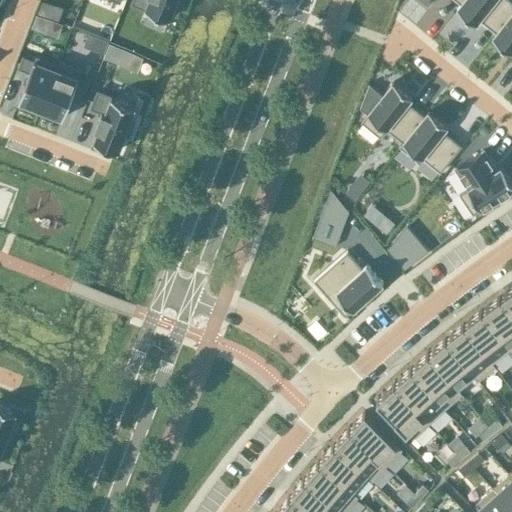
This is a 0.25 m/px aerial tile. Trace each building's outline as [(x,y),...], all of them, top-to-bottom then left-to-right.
[(132,0),(132,2),(169,17),(174,5),(178,6),(180,0),(132,0)] [(460,3),(456,8),(475,23),(480,19),(496,32),(511,13),(511,1),(510,0),(463,0),(461,3),(460,3)] [(496,32),(491,37),(511,52),(511,50),(511,13),(496,32)] [(23,54),(18,66),(29,71),(18,99),(40,108),(60,58),(59,58),(57,62),(36,54),(34,58),(23,54)] [(60,58),(40,108),(62,116),(74,88),(85,92),(90,80),(78,75),(82,67),(60,58)] [(360,106),(367,112),(361,120),(380,135),(387,127),(403,140),(404,141),(425,115),(424,114),(418,109),(409,101),(412,96),(393,81),(383,93),(369,82),(360,106)] [(98,89),(91,106),(102,110),(96,125),(99,126),(94,140),(118,150),(124,133),(128,134),(135,118),(131,116),(136,104),(98,89)] [(399,145),(419,160),(422,156),(440,170),(462,144),(443,129),(447,125),(428,109),(424,114),(425,115),(404,141),(403,140),(399,145)] [(484,148),(456,167),(468,186),(459,191),(473,212),(511,186),(511,179),(502,164),(496,167),(484,148)] [(406,223),(387,246),(404,268),(428,248),(406,223)] [(347,249),(314,278),(345,314),(383,280),(367,262),(362,266),(347,249)] [(499,295),(498,296),(511,315),(511,286),(505,291),(505,292),(500,295),(499,295)] [(481,308),(480,309),(511,353),(511,352),(511,315),(498,296),(489,302),(486,305),(481,309),(481,308)] [(463,322),(462,323),(495,366),(496,365),(493,361),(508,349),(511,353),(480,309),(471,316),(468,318),(468,319),(463,323),(463,322)] [(445,336),(444,337),(478,379),(489,370),(495,366),(462,323),(453,330),(450,332),(451,333),(446,337),(445,336)] [(428,351),(427,352),(461,393),(462,392),(459,389),(461,387),(474,376),(477,380),(478,379),(444,337),(436,344),(433,347),(428,351)] [(411,366),(410,367),(445,407),(451,402),(461,393),(427,352),(418,359),(415,362),(416,362),(411,366)] [(394,381),(393,382),(429,422),(445,407),(410,367),(401,374),(399,377),(394,381)] [(382,393),(376,399),(395,419),(403,427),(413,438),(429,422),(393,382),(385,390),(382,392),(382,393)] [(0,452),(4,443),(7,445),(14,428),(10,426),(17,410),(0,403),(0,452)] [(349,426),(348,427),(386,464),(402,448),(384,429),(376,421),(365,409),(353,421),(354,421),(349,426)] [(502,424),(497,417),(488,424),(493,431),(502,424)] [(493,431),(488,424),(478,432),(484,438),(493,431)] [(333,442),(332,443),(372,480),(386,464),(348,427),(346,429),(338,438),(334,443),(333,442)] [(502,432),(492,440),(498,447),(508,439),(502,432)] [(318,459),(317,460),(357,496),(358,495),(355,492),(368,477),(371,481),(372,480),(332,443),(325,452),(322,454),(323,455),(319,459),(318,459)] [(470,449),(465,443),(455,450),(460,457),(470,449)] [(460,457),(455,450),(446,458),(451,464),(460,457)] [(478,451),(468,459),(474,466),(484,458),(478,451)] [(468,459),(458,467),(464,474),(474,466),(468,459)] [(303,476),(303,477),(342,511),(343,511),(357,496),(317,460),(310,469),(307,472),(308,472),(304,477),(303,476)] [(511,476),(508,473),(492,487),(511,509),(511,476)] [(289,494),(288,495),(308,511),(342,511),(303,477),(295,486),(293,489),(289,494)] [(428,488),(422,483),(414,491),(420,497),(428,488)] [(511,511),(511,509),(492,487),(475,502),(484,511),(511,511)] [(420,497),(414,491),(406,500),(412,505),(420,497)] [(275,511),(274,511),(308,511),(288,495),(281,504),(279,507),(275,511)] [(426,499),(418,509),(421,511),(427,511),(433,506),(426,499)]
